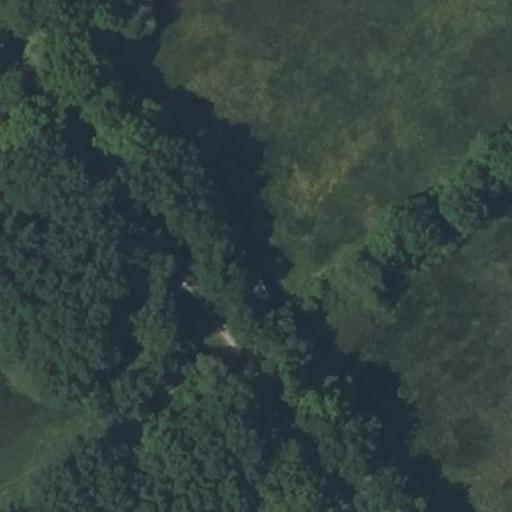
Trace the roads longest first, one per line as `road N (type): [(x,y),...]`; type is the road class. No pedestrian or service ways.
road 1 (track): [(0,42),(240,361),(341,511)]
road 2 (track): [(104,511),(277,416)]
